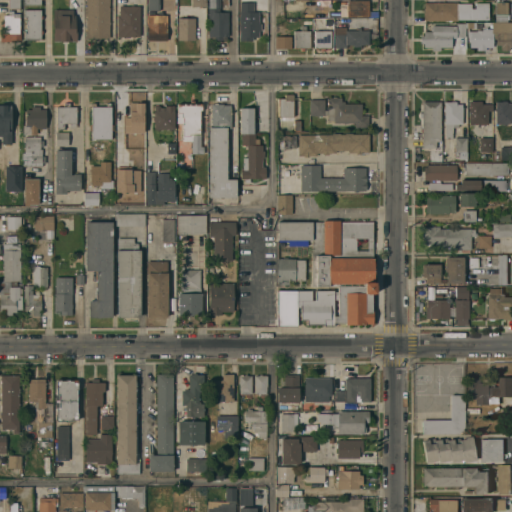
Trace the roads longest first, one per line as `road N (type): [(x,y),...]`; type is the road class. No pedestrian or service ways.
road 1 (residential): [(395,0),(394,511)]
road 2 (tertiary): [(511,346),(0,347)]
road 3 (residential): [(511,74),(0,74)]
